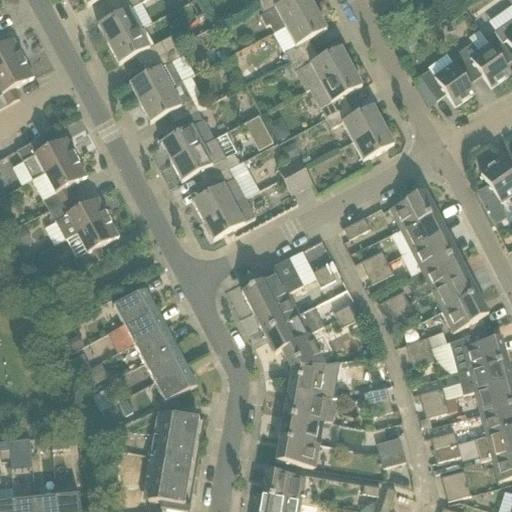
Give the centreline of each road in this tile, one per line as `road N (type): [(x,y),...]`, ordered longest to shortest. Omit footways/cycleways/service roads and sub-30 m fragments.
road 1 (residential): [(438,154),(189,286)]
road 2 (residential): [(219,511),(242,387),(189,286)]
road 3 (residential): [(189,286),(83,82)]
road 4 (residential): [(438,154),(353,0)]
road 5 (residential): [(511,289),(438,154)]
